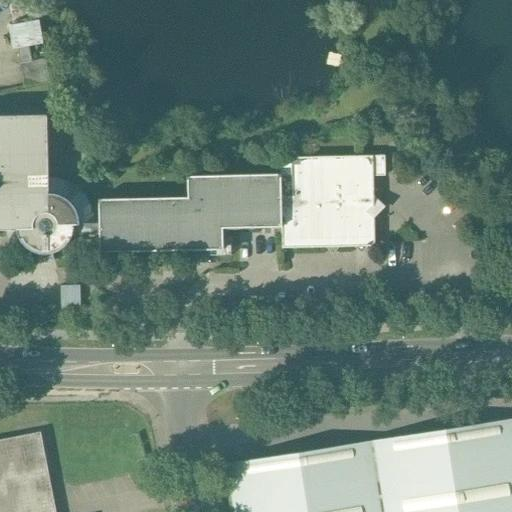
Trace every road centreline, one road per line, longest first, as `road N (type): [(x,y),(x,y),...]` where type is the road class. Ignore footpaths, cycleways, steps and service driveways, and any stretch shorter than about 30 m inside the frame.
road 1 (secondary): [(186,366),(511,354)]
road 2 (secondary): [(0,365),(186,366)]
road 3 (unclassified): [(201,511),(186,366)]
